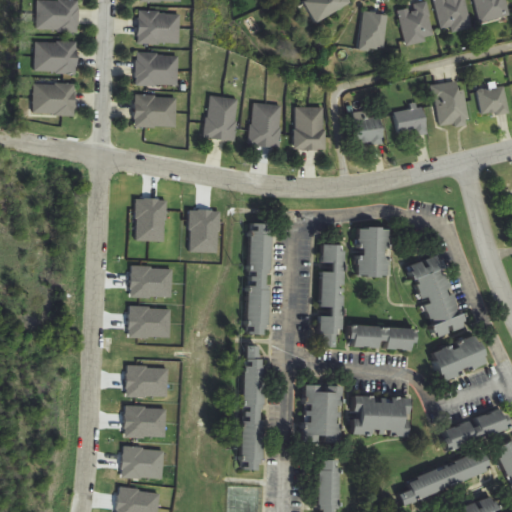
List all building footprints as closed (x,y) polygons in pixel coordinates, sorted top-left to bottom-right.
[(435,0),(441,34),(471,28),(465,0),(435,0)] [(510,18),(506,0),(474,0),(479,23),(510,18)] [(79,33),(79,1),(37,1),(37,32),(79,33)] [(399,11),(404,46),(434,41),(427,2),(412,4),(412,9),(399,11)] [(179,45),(180,13),(138,13),(138,45),(179,45)] [(78,43),(35,43),(35,74),(78,74),(78,43)] [(136,87),(178,87),(178,55),(136,55),(136,87)] [(437,128),(468,124),(463,82),(432,86),(437,128)] [(76,116),(76,84),(34,84),(34,116),(76,116)] [(478,90),(480,117),(507,115),(505,88),(478,90)] [(176,129),(176,97),(134,97),(134,129),(176,129)] [(235,141),(238,100),(208,97),(205,139),(235,141)] [(249,146),(279,148),(282,106),(252,104),(249,146)] [(325,108),(295,108),(295,151),(325,151),(325,108)] [(394,113),(398,137),(427,132),(422,108),(394,113)] [(380,117),(368,119),(367,112),(353,113),(357,146),(383,143),(380,117)] [(248,335),(268,336),(270,225),(250,224),(248,335)] [(388,228),(358,228),(357,277),(387,277),(388,228)] [(317,347),(341,347),(342,246),(321,246),(321,266),(328,266),(328,272),(319,272),(318,309),(329,309),(329,317),(318,316),(317,347)] [(435,338),(465,327),(439,255),(409,267),(435,338)] [(349,348),(415,351),(415,329),(350,327),(349,348)] [(444,382),(488,363),(475,335),(432,354),(444,382)] [(264,347),(244,347),(243,470),(262,471),(264,347)] [(341,386),(306,385),(304,444),(340,445),(341,386)] [(410,398),(353,397),(352,436),(409,437),(410,398)] [(511,429),(511,426),(509,417),(504,418),(501,410),(441,430),(448,450),(511,429)] [(511,440),(496,447),(511,484),(511,440)] [(411,489),(399,494),(404,505),(491,470),(483,450),(407,480),(411,489)] [(339,511),(339,460),(317,460),(317,511),(339,511)] [(463,506),(464,511),(499,511),(495,497),(463,506)]
